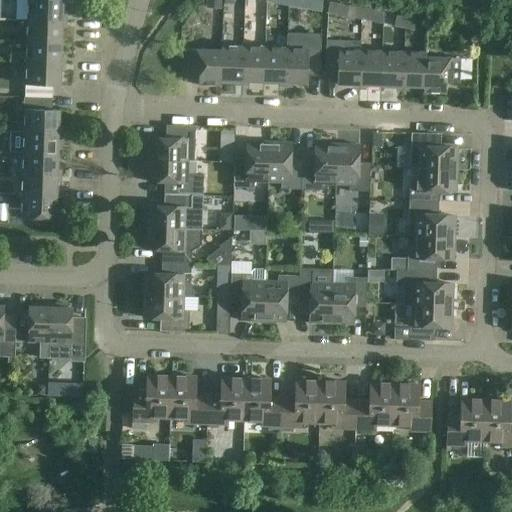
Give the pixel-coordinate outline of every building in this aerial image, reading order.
[(62,0),(28,0),(28,19),(62,21),(62,0)] [(329,2),(327,13),(342,15),(344,4),(329,2)] [(394,26),(404,28),(407,16),(396,14),(394,26)] [(417,18),(407,16),(404,28),(415,31),(417,18)] [(62,21),(28,19),(27,41),(61,42),(62,21)] [(287,48),(285,82),(308,83),(309,49),(321,50),(321,35),(287,34),(287,48)] [(327,40),(325,74),(337,74),(337,84),(359,85),(361,50),(361,41),(340,40),(327,40)] [(61,64),(61,42),(27,41),(27,54),(11,53),(11,62),(26,63),(26,62),(61,64)] [(222,80),(243,81),(244,46),(221,46),(221,49),(222,50),(221,80),(222,80)] [(264,82),(265,47),(244,46),(243,81),(264,82)] [(285,82),(287,48),(265,47),(264,82),(285,82)] [(222,50),(221,49),(186,48),(185,75),(199,75),(199,84),(221,85),(222,80),(221,80),(222,50)] [(381,85),(382,51),(361,50),(359,85),(381,85)] [(403,86),(404,52),(382,51),(381,85),(403,86)] [(403,86),(424,87),(425,56),(426,56),(426,52),(404,52),(403,86)] [(460,57),(426,56),(425,56),(424,87),(423,91),(446,92),(447,83),(459,84),(460,57)] [(26,62),(26,63),(26,85),(60,86),(61,64),(26,62)] [(11,122),(10,131),(24,132),(24,131),(58,132),(59,110),(24,109),(24,122),(11,122)] [(149,138),(148,159),(188,160),(194,161),(195,148),(195,126),(170,125),(170,139),(149,138)] [(58,154),(58,132),(24,131),(24,132),(10,131),(10,153),(23,153),(58,154)] [(224,161),(237,161),(237,131),(225,131),(224,161)] [(417,169),(457,170),(458,148),(437,148),(437,134),(412,133),(411,155),(418,155),(417,169)] [(235,162),(234,187),(254,188),(254,181),(268,182),(269,142),(248,141),(247,158),(247,163),(235,162)] [(269,142),(268,182),(281,182),(281,189),(302,189),(303,164),(290,164),(290,160),(291,142),(269,142)] [(303,164),(302,189),(322,190),(323,184),(336,184),(337,144),(316,143),(315,160),(315,165),(303,164)] [(337,144),(336,184),(349,184),(349,191),(370,192),(370,167),(358,166),(358,162),(358,145),(337,144)] [(57,176),(58,154),(23,153),(22,174),(57,176)] [(187,174),(188,160),(148,159),(147,181),(168,182),(168,194),(203,195),(204,174),(187,174)] [(456,191),(457,170),(417,169),(417,182),(410,181),(409,202),(435,203),(435,191),(456,191)] [(56,197),(57,176),(22,174),(22,196),(56,197)] [(202,230),(203,195),(168,194),(167,207),(145,206),(145,227),(186,229),(202,230)] [(56,219),(56,197),(22,196),(21,212),(6,211),(6,224),(34,225),(34,219),(56,219)] [(414,237),(454,238),(455,217),(434,216),(435,203),(409,202),(409,223),(415,223),(414,237)] [(237,228),(268,229),(268,214),(237,213),(237,228)] [(371,232),(385,233),(386,214),(372,213),(371,232)] [(145,227),(144,249),(166,250),(166,262),(191,263),(192,251),(201,245),(202,230),(186,229),(145,227)] [(453,259),(454,238),(414,237),(414,250),(407,250),(407,270),(432,271),(432,259),(453,259)] [(191,263),(166,262),(165,275),(144,274),(143,295),(183,297),(194,297),(194,293),(190,284),(191,263)] [(229,289),(230,264),(221,264),(220,289),(229,289)] [(231,273),(230,299),(242,299),(242,304),(242,320),(263,321),(264,282),(265,282),(266,269),(254,269),(252,272),(252,274),(231,273)] [(397,270),(397,282),(404,282),(404,305),(412,305),(452,306),(453,284),(431,284),(432,271),(407,270),(397,270)] [(264,282),(263,321),(284,322),(285,305),(285,301),(298,301),(299,276),(278,275),(278,282),(265,282),(264,282)] [(299,276),(298,301),(310,301),(310,306),(309,322),(331,323),(332,284),(319,283),(319,277),(299,276)] [(332,284),(331,323),(352,324),(352,307),(353,303),(365,303),(366,278),(346,277),(346,284),(332,284)] [(183,297),(143,295),(143,317),(164,318),(163,331),(189,332),(190,310),(183,310),(183,297)] [(17,316),(16,341),(40,342),(40,358),(49,359),(51,307),(43,307),(43,303),(31,303),(31,307),(28,307),(28,316),(17,316)] [(51,307),(49,359),(71,359),(71,361),(84,362),(85,318),(72,318),(73,308),(70,308),(70,304),(58,304),(58,307),(51,307)] [(412,305),(411,319),(395,319),(394,339),(430,340),(430,327),(451,327),(452,306),(412,305)] [(15,341),(16,341),(17,316),(4,316),(4,306),(0,306),(0,340),(0,341),(0,351),(0,356),(9,357),(9,364),(15,364),(15,341)] [(123,392),(122,410),(132,410),(132,421),(146,422),(146,417),(170,418),(171,376),(146,375),(146,392),(133,392),(123,392)] [(171,376),(170,418),(194,418),(194,423),(207,424),(208,398),(196,398),(196,394),(196,377),(171,376)] [(208,398),(207,424),(220,424),(220,419),(244,420),(246,378),(221,378),(220,395),(220,398),(208,398)] [(246,378),(244,420),(268,421),(268,426),(281,426),(282,401),(270,400),(270,397),(271,379),(246,378)] [(282,401),(281,426),(294,427),(295,422),(319,423),(320,381),(295,380),(295,398),(294,401),(282,401)] [(320,381),(319,423),(343,424),(342,429),(356,429),(357,403),(345,403),(345,399),(345,382),(320,381)] [(357,403),(356,429),(369,429),(369,425),(393,425),(395,384),(370,383),(369,400),(369,404),(357,403)] [(395,384),(393,425),(417,426),(417,431),(430,432),(432,402),(430,402),(430,406),(419,405),(419,402),(420,384),(395,384)] [(447,416),(446,445),(460,445),(460,441),(484,441),(486,400),(461,399),(460,416),(460,420),(448,419),(448,416),(447,416)] [(486,400),(484,441),(508,442),(508,447),(511,447),(511,421),(510,421),(510,418),(511,400),(486,400)]
